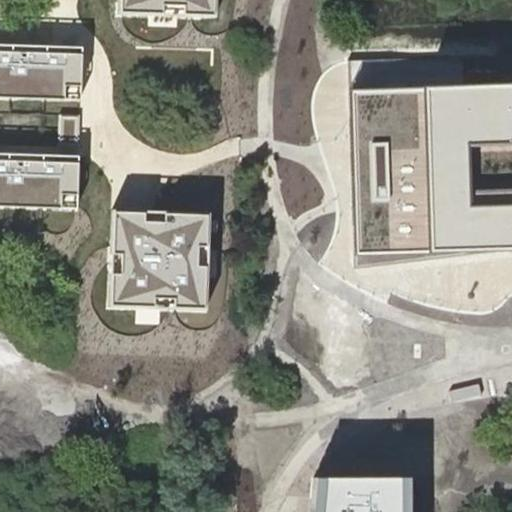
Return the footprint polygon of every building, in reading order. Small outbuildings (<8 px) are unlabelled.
[(88,42),(0,39),(0,92),(86,95),(88,42)] [(511,84),(351,89),(355,251),(511,246),(511,84)] [(81,152),(0,150),(0,203),(79,205),(81,152)] [(208,212),(117,207),(112,303),(204,307),(208,212)] [(409,511),(411,472),(308,467),(305,511),(409,511)]
